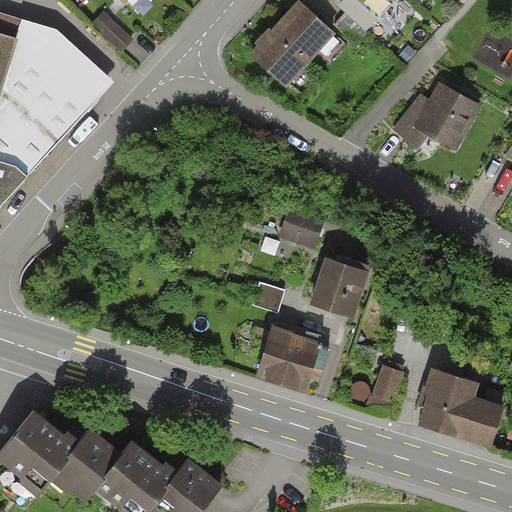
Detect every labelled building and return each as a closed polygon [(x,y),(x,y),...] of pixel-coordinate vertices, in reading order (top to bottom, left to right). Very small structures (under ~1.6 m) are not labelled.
[(295,4),(244,57),(281,93),(333,39),(295,4)] [(52,30),(0,15),(0,202),(111,84),(52,30)] [(481,110),(438,84),(429,99),(420,94),(396,134),(417,147),(426,131),(456,149),(481,110)] [(326,218),(289,207),(280,239),(317,250),(326,218)] [(367,275),(319,261),(305,306),(352,321),(367,275)] [(322,344),(268,327),(253,376),(306,393),(322,344)] [(475,383),(431,369),(413,424),(490,448),(503,408),(470,398),(475,383)] [(403,375),(386,370),(374,404),(391,410),(403,375)] [(26,405),(0,435),(0,470),(29,494),(43,478),(74,504),(85,490),(111,511),(140,511),(144,508),(148,511),(202,511),(222,489),(182,456),(168,472),(126,437),(115,450),(84,424),(69,441),(26,405)]
